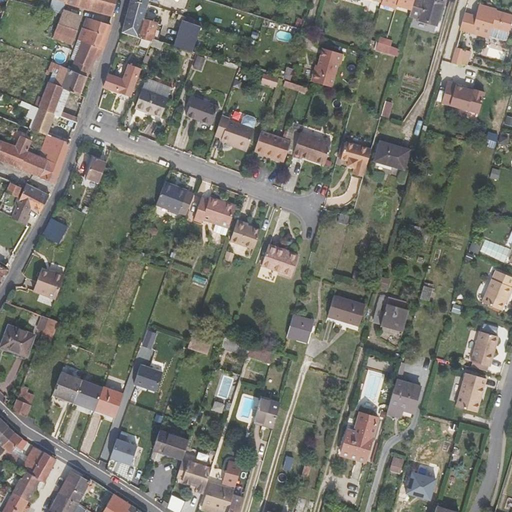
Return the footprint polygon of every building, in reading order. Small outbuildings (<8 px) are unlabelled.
[(57,0),(54,0),(51,11),(62,13),(63,9),(65,3),(57,0)] [(65,0),(65,3),(91,11),(112,16),(116,2),(116,0),(65,0)] [(148,0),(131,0),(130,5),(122,33),(142,39),(152,42),(153,39),(159,41),(163,26),(144,19),(148,0)] [(382,0),(382,2),(381,4),(396,8),(397,5),(411,9),(413,0),(382,0)] [(436,0),(413,0),(411,9),(409,17),(437,25),(444,2),(436,0)] [(476,16),(465,13),(460,29),(488,38),(491,28),(508,33),(511,19),(511,15),(496,11),(491,10),(491,8),(480,4),(476,16)] [(83,16),(63,9),(62,13),(52,39),(71,46),(83,16)] [(110,24),(87,17),(79,40),(82,41),(100,49),(101,47),(104,48),(108,36),(111,25),(110,24)] [(200,27),(183,21),(174,46),(192,52),(200,27)] [(508,33),(491,28),(488,38),(504,42),(506,41),(508,33)] [(392,41),(379,37),(375,49),(388,53),(392,41)] [(137,53),(147,56),(152,42),(142,39),(137,53)] [(82,41),(79,50),(78,51),(95,60),(100,49),(82,41)] [(455,47),(451,62),(460,65),(460,63),(465,50),(455,47)] [(73,61),(70,69),(88,77),(90,72),(95,60),(78,51),(79,50),(75,48),(72,56),(71,60),(73,61)] [(343,54),(323,48),(316,71),(315,71),(311,81),(331,87),(338,64),(340,64),(343,54)] [(470,51),(465,50),(460,63),(466,65),(470,51)] [(208,60),(198,56),(193,71),(202,74),(208,60)] [(53,72),(57,74),(61,65),(52,62),(48,70),(53,72)] [(53,84),(63,88),(70,91),(80,96),(88,77),(70,69),(65,67),(61,65),(57,74),(53,84)] [(131,97),(142,70),(130,65),(123,81),(108,75),(107,77),(104,87),(112,90),(131,97)] [(289,82),(293,69),(286,67),(282,80),(289,82)] [(57,74),(53,72),(48,82),(53,84),(57,74)] [(279,79),(264,74),(261,82),(276,87),(279,79)] [(135,109),(161,118),(171,89),(146,79),(135,109)] [(308,89),(285,81),(284,87),(307,94),(308,89)] [(478,112),(484,92),(473,88),(472,90),(466,89),(455,86),(456,84),(447,81),(441,102),(478,112)] [(70,91),(63,88),(53,84),(48,82),(42,97),(39,105),(39,108),(54,114),(61,117),(76,123),(78,117),(62,111),(70,91)] [(398,89),(389,86),(387,94),(396,96),(398,89)] [(39,105),(42,97),(39,96),(34,106),(39,108),(39,105)] [(186,117),(212,126),(219,107),(193,97),(186,117)] [(392,103),(385,101),(381,115),(388,117),(392,103)] [(25,118),(34,121),(35,118),(39,108),(34,106),(31,105),(25,118)] [(69,131),(75,130),(77,123),(76,123),(61,117),(54,114),(39,108),(35,118),(50,124),(52,119),(59,123),(63,127),(69,131)] [(221,140),(230,144),(237,123),(230,120),(230,119),(222,116),(215,136),(222,138),(221,140)] [(246,117),(243,125),(255,129),(257,121),(257,119),(247,116),(246,117)] [(35,118),(34,121),(31,129),(47,135),(50,124),(35,118)] [(230,144),(247,150),(255,129),(243,125),(237,123),(230,144)] [(288,127),(283,139),(290,142),(295,130),(288,127)] [(283,139),(261,131),(254,152),(283,162),(290,142),(283,139)] [(332,144),(300,134),(293,157),(300,159),(301,157),(324,165),(332,144)] [(70,144),(47,135),(39,155),(47,159),(40,178),(55,183),(70,144)] [(0,160),(18,168),(40,178),(47,159),(39,155),(27,150),(32,141),(21,136),(16,145),(0,139),(0,160)] [(447,137),(446,141),(446,143),(463,147),(464,141),(447,137)] [(410,150),(380,141),(374,161),(404,170),(410,150)] [(363,177),(371,149),(346,142),(345,143),(341,158),(341,159),(348,161),(347,166),(354,168),(352,174),(363,177)] [(246,152),(247,150),(230,144),(229,146),(246,152)] [(99,184),(107,163),(93,158),(86,179),(99,184)] [(11,183),(6,192),(17,197),(21,188),(11,183)] [(31,209),(39,214),(49,195),(27,184),(25,189),(20,199),(11,217),(27,225),(30,217),(28,215),(31,209)] [(187,191),(179,188),(178,189),(165,184),(157,205),(179,214),(180,214),(187,216),(194,195),(187,192),(187,191)] [(203,223),(203,220),(216,225),(213,232),(226,236),(228,229),(236,206),(210,197),(208,201),(202,199),(194,221),(203,223)] [(336,222),(349,226),(351,218),(338,215),(336,222)] [(67,228),(51,219),(42,236),(58,245),(67,228)] [(230,241),(255,250),(261,231),(247,227),(248,225),(237,221),(230,241)] [(424,228),(409,224),(405,240),(414,243),(415,240),(425,243),(429,230),(424,229),(424,228)] [(282,251),(283,249),(270,244),(261,266),(277,272),(277,274),(291,279),(299,257),(289,253),(282,251)] [(223,260),(232,263),(235,254),(226,252),(223,260)] [(33,292),(55,300),(64,277),(54,273),(53,275),(41,270),(33,292)] [(511,278),(496,273),(484,305),(504,313),(507,304),(509,298),(510,299),(511,294),(511,278)] [(433,288),(423,285),(420,298),(429,300),(433,288)] [(365,305),(334,295),(327,316),(359,326),(365,305)] [(381,325),(403,331),(408,311),(404,310),(406,302),(380,295),(373,322),(381,325)] [(464,307),(455,304),(453,309),(462,312),(464,307)] [(210,311),(201,308),(194,328),(214,334),(217,326),(206,322),(210,311)] [(314,321),(294,315),(288,337),(308,343),(314,321)] [(37,329),(43,332),(48,319),(42,317),(37,329)] [(234,321),(226,318),(221,332),(230,335),(234,321)] [(56,322),(48,319),(43,332),(41,338),(51,342),(58,323),(56,322)] [(1,348),(26,358),(35,336),(9,326),(1,348)] [(146,330),(144,345),(154,347),(157,331),(146,330)] [(473,362),(489,367),(491,367),(500,337),(482,332),(473,362)] [(189,348),(209,353),(212,340),(192,335),(189,348)] [(221,349),(247,357),(251,346),(230,339),(227,338),(225,338),(221,349)] [(247,357),(271,364),(274,353),(251,346),(247,357)] [(489,367),(473,362),(472,367),(487,371),(489,367)] [(141,363),(133,384),(156,392),(164,370),(141,363)] [(406,365),(401,364),(396,379),(404,382),(406,375),(403,374),(406,365)] [(53,396),(74,403),(83,381),(61,373),(53,396)] [(488,379),(468,374),(458,407),(478,413),(488,379)] [(404,382),(396,379),(386,414),(401,418),(403,411),(413,414),(421,387),(404,382)] [(74,403),(95,411),(103,388),(83,381),(74,403)] [(95,411),(115,418),(123,395),(103,388),(95,411)] [(28,393),(21,391),(13,412),(27,417),(35,396),(28,393)] [(280,403),(261,398),(253,423),(272,429),(280,403)] [(378,418),(360,413),(354,431),(348,430),(341,455),(365,463),(378,418)] [(0,444),(2,447),(14,433),(2,420),(0,418),(0,444)] [(190,440),(160,430),(153,450),(183,460),(190,440)] [(17,446),(23,440),(14,433),(2,447),(0,448),(0,454),(6,458),(9,454),(11,453),(17,446)] [(110,458),(132,465),(138,444),(117,438),(110,458)] [(23,440),(17,446),(21,449),(26,442),(23,440)] [(23,466),(32,472),(44,453),(35,448),(34,447),(23,466)] [(237,451),(234,462),(241,464),(243,458),(245,453),(237,451)] [(18,458),(11,453),(9,454),(6,458),(14,463),(18,458)] [(31,474),(41,480),(45,483),(57,460),(44,453),(32,472),(31,474)] [(283,469),(290,471),(294,459),(287,456),(283,469)] [(400,473),(404,460),(394,457),(390,470),(400,473)] [(111,460),(106,470),(114,475),(118,464),(111,460)] [(241,464),(234,462),(229,461),(223,483),(235,487),(241,464)] [(203,495),(211,469),(188,462),(182,483),(196,488),(195,492),(203,495)] [(79,505),(86,490),(90,483),(71,471),(59,494),(79,505)] [(28,472),(22,480),(21,480),(14,493),(30,502),(31,499),(35,501),(37,497),(33,495),(35,491),(41,480),(31,474),(28,472)] [(211,483),(203,509),(213,511),(227,511),(234,490),(227,488),(211,483)] [(30,502),(14,493),(3,511),(28,511),(31,508),(28,505),(30,502)] [(85,511),(87,510),(79,505),(59,494),(55,502),(49,511),(85,511)] [(114,494),(103,511),(127,511),(132,506),(114,494)]
